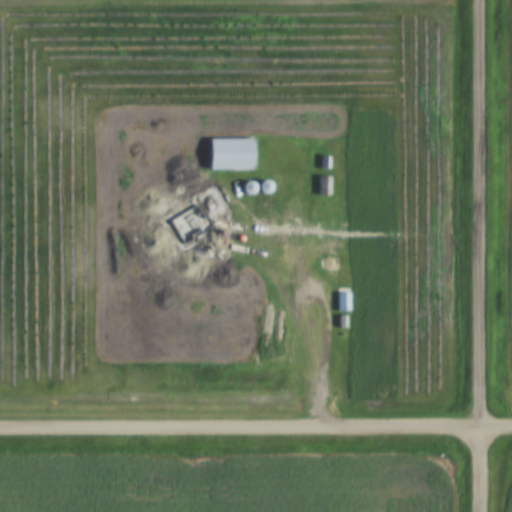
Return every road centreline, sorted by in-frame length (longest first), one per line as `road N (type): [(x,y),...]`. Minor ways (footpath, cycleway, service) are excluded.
road 1 (residential): [(511,428),(0,431)]
road 2 (residential): [(478,429),(477,0)]
